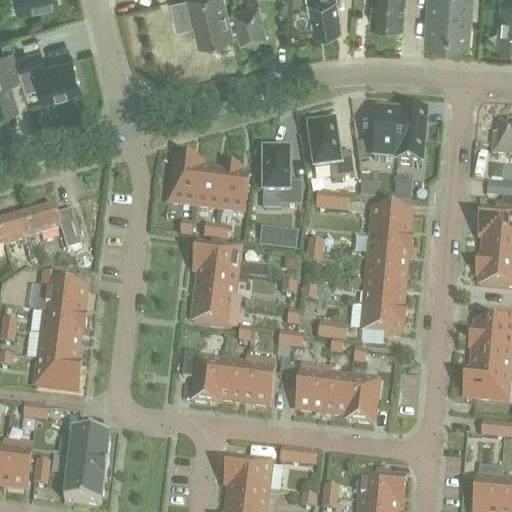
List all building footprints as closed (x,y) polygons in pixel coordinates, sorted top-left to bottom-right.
[(15,0),(19,15),(58,5),(57,0),(15,0)] [(188,0),(199,44),(239,35),(241,42),(265,37),(257,3),(239,7),(240,8),(233,10),(231,0),(188,0)] [(305,0),(309,19),(311,18),(313,32),(340,28),(335,0),(305,0)] [(385,26),(386,0),(371,0),(370,24),(385,26)] [(404,0),(386,0),(385,26),(403,27),(404,0)] [(428,0),(425,41),(468,45),(471,0),(428,0)] [(498,47),(511,48),(511,5),(501,5),(498,47)] [(6,85),(21,80),(15,59),(14,57),(12,50),(0,53),(0,112),(13,109),(6,85)] [(20,75),(34,71),(38,86),(43,101),(82,90),(73,60),(45,68),(41,52),(15,59),(20,75)] [(401,118),(378,116),(374,161),(397,163),(397,165),(398,165),(403,115),(401,115),(401,118)] [(398,165),(422,167),(426,118),(403,115),(398,165)] [(315,172),(330,170),(332,181),(354,178),(351,154),(339,156),(334,127),(334,123),(318,125),(319,129),(309,131),(315,172)] [(492,155),(511,156),(511,124),(499,124),(498,135),(493,135),(492,155)] [(357,147),(359,162),(368,162),(366,146),(357,147)] [(264,154),(264,196),(279,196),(279,208),(302,208),(302,184),(290,184),(290,151),(274,151),(274,154),(264,154)] [(169,205),(195,208),(199,170),(202,171),(202,166),(175,162),(169,205)] [(501,180),(502,167),(493,166),(492,180),(501,180)] [(224,174),(202,171),(199,170),(195,208),(219,211),(224,174)] [(224,170),(224,174),(219,211),(244,214),(249,177),(241,176),(241,172),(224,170)] [(409,204),(411,192),(395,191),(394,202),(409,204)] [(349,199),(318,196),(317,211),(348,214),(349,199)] [(479,239),(484,240),(484,238),(511,240),(511,202),(502,201),(501,213),(481,212),(479,239)] [(55,210),(26,219),(32,239),(60,231),(66,252),(82,248),(72,212),(57,217),(55,210)] [(374,212),(371,237),(409,241),(409,240),(411,216),(374,212)] [(32,239),(26,219),(0,226),(0,233),(4,247),(32,239)] [(182,225),(181,237),(192,239),(193,226),(182,225)] [(204,240),(215,241),(217,229),(206,228),(204,240)] [(217,229),(215,241),(228,243),(229,231),(217,229)] [(297,238),(285,237),(283,251),(295,252),(297,238)] [(371,237),(369,261),(407,265),(408,257),(411,257),(413,240),(409,240),(409,241),(371,237)] [(482,263),(511,265),(511,240),(484,238),(484,240),(482,262),(482,263)] [(309,255),(321,257),(323,244),(311,243),(309,255)] [(249,280),(250,268),(238,267),(240,252),(198,246),(194,274),(199,274),(237,278),(249,280)] [(320,267),(321,257),(309,255),(308,266),(320,267)] [(297,260),(286,259),(286,270),(297,270),(297,260)] [(407,265),(369,261),(367,285),(405,289),(407,265)] [(511,290),(511,265),(482,263),(482,262),(478,262),(477,278),(480,279),(479,287),(511,290)] [(250,266),(250,268),(249,280),(266,282),(267,268),(250,266)] [(234,302),(237,278),(199,274),(196,297),(234,302)] [(44,287),(54,288),(56,277),(45,276),(44,287)] [(248,285),(249,305),(257,305),(257,285),(248,285)] [(284,285),(282,296),(295,298),(296,286),(284,285)] [(367,285),(365,309),(402,313),(402,312),(405,289),(367,285)] [(83,319),(83,318),(86,292),(54,288),(44,287),(40,314),(45,315),(45,314),(83,319)] [(317,293),(304,291),(303,302),(315,304),(317,293)] [(239,302),(234,302),(196,297),(193,324),(235,330),(239,302)] [(259,325),(262,311),(250,308),(247,322),(259,325)] [(402,313),(365,309),(362,334),(400,337),(401,329),(404,329),(406,312),(402,312),(402,313)] [(263,330),(283,336),(288,317),(269,311),(263,330)] [(42,338),(80,342),(81,335),(84,335),(86,318),(83,318),(83,319),(45,314),(45,315),(42,338)] [(289,314),(288,326),(299,328),(300,315),(289,314)] [(3,333),(15,334),(17,323),(4,321),(3,333)] [(470,349),(473,350),(511,353),(511,344),(511,328),(476,325),(475,334),(471,333),(470,349)] [(333,341),(344,343),(346,343),(348,330),(320,326),(319,340),(329,341),(333,341)] [(241,331),(239,343),(250,344),(252,332),(241,331)] [(14,346),(15,334),(3,333),(1,344),(14,346)] [(291,349),(292,337),(281,336),(279,348),(291,349)] [(304,339),(292,337),(291,349),(302,351),(304,339)] [(77,366),(80,342),(42,338),(39,361),(77,366)] [(342,356),(344,343),(333,341),(331,354),(342,356)] [(509,377),(511,353),(473,350),(471,374),(509,377)] [(368,352),(356,351),(354,364),(366,366),(368,352)] [(219,402),(224,364),(199,361),(199,356),(186,355),(183,379),(195,380),(192,403),(219,407),(220,402),(219,402)] [(12,358),(0,356),(0,368),(11,370),(12,358)] [(82,366),(77,366),(39,361),(36,388),(78,394),(82,366)] [(377,374),(392,375),(393,363),(378,361),(377,374)] [(248,363),(247,367),(248,367),(243,405),(270,408),(275,366),(248,363)] [(248,367),(247,367),(224,364),(219,402),(220,402),(243,405),(248,367)] [(297,412),(323,415),(328,378),(329,378),(329,373),(302,369),(297,412)] [(508,389),(509,377),(471,374),(466,373),(464,400),(506,404),(508,389)] [(323,415),(346,418),(347,418),(352,381),(329,378),(328,378),(323,415)] [(347,418),(346,418),(346,423),(373,426),(378,384),(352,381),(347,418)] [(426,389),(413,390),(414,407),(427,406),(426,389)] [(36,421),(37,409),(26,408),(24,420),(36,421)] [(49,411),(37,409),(36,421),(47,423),(49,411)] [(482,425),(481,438),(506,441),(507,427),(482,425)] [(73,433),(70,456),(108,461),(108,460),(111,438),(73,433)] [(5,445),(4,450),(5,450),(0,488),(27,491),(32,449),(5,445)] [(281,464),(304,467),(306,455),(282,452),(281,464)] [(108,461),(70,456),(67,479),(105,484),(104,485),(106,485),(109,460),(108,460),(108,461)] [(230,488),(268,493),(271,466),(229,461),(225,488),(230,489),(230,488)] [(38,464),(36,475),(48,477),(50,465),(38,464)] [(48,477),(36,475),(35,487),(47,488),(48,477)] [(363,477),(360,503),(398,507),(398,508),(403,508),(406,481),(363,477)] [(102,507),(104,485),(105,484),(67,479),(64,503),(102,507)] [(499,511),(502,483),(477,481),(474,511),(499,511)] [(511,511),(511,483),(502,483),(499,511),(511,511)] [(230,488),(230,489),(227,511),(265,511),(268,493),(230,488)] [(324,500),(337,501),(338,490),(326,488),(324,500)] [(314,510),(316,499),(303,498),(302,509),(314,510)] [(327,511),(335,511),(337,501),(324,500),(323,511),(327,511)] [(398,507),(360,503),(359,511),(397,511),(398,508),(398,507)]
